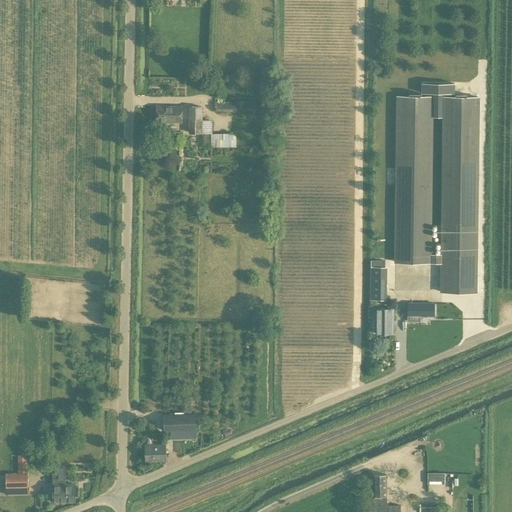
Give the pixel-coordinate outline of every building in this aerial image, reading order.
[(445,292),(476,292),(478,97),(448,96),(446,254),(425,254),(427,96),(398,95),(396,262),(430,263),(445,263),(445,292)] [(255,101),(215,101),(215,112),(255,112),(255,101)] [(181,123),(182,107),(156,106),(156,122),(181,123)] [(212,133),(212,119),(202,120),(202,106),(191,106),(191,133),(210,134),(210,147),(236,147),(236,136),(231,133),(212,133)] [(371,267),(370,267),(370,299),(387,300),(387,267),(385,267),(385,261),(371,261),(371,267)] [(438,303),(406,303),(406,318),(438,319),(438,303)] [(376,333),(392,334),(393,308),(374,308),(374,318),(376,318),(376,333)] [(194,414),(164,415),(165,431),(194,430),(194,414)] [(145,461),(165,461),(165,443),(144,444),(145,461)] [(28,473),(28,456),(18,456),(18,473),(5,473),(5,488),(6,494),(28,494),(27,473),(28,473)] [(75,484),(65,484),(65,480),(66,480),(66,466),(53,466),(53,480),(53,484),(52,484),(52,502),(75,502),(75,484)] [(386,505),(386,496),(386,474),(372,474),(373,496),(373,504),(373,511),(406,511),(407,506),(400,506),(400,505),(386,505)] [(420,503),(420,511),(422,511),(440,511),(441,504),(420,503)]
